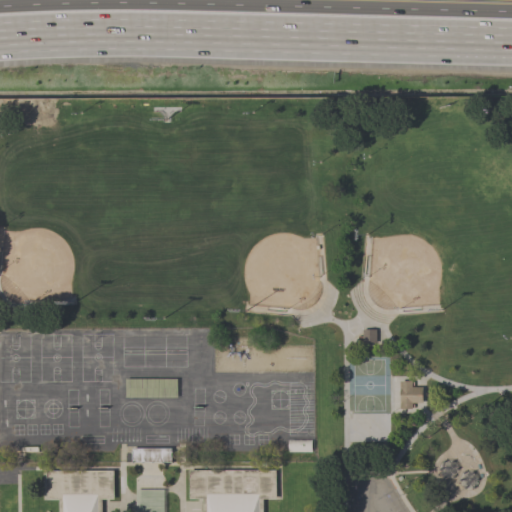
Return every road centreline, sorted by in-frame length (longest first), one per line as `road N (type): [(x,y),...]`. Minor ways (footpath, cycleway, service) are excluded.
road 1 (motorway): [(0,37),(511,44)]
road 2 (motorway): [(0,6),(511,12)]
